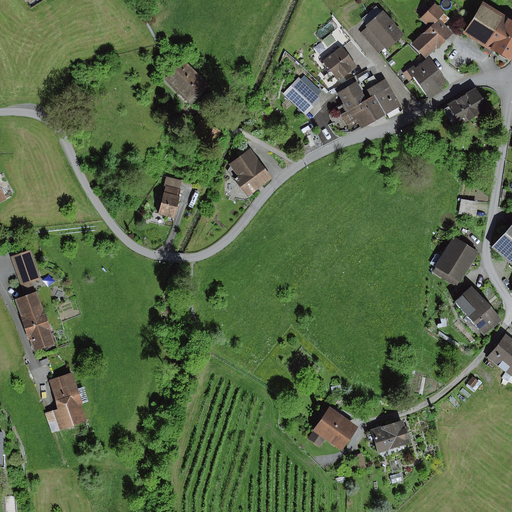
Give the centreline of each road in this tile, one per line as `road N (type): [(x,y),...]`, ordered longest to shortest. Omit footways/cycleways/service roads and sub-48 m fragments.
road 1 (unclassified): [(510,86),(486,80),(464,87),(308,158),(272,184),(220,245),(187,258),(129,244),(49,118),(0,112)]
road 2 (track): [(511,314),(441,394),(362,422),(351,447),(335,461),(320,461)]
road 3 (residential): [(510,86),(486,244),(490,270),(511,305)]
